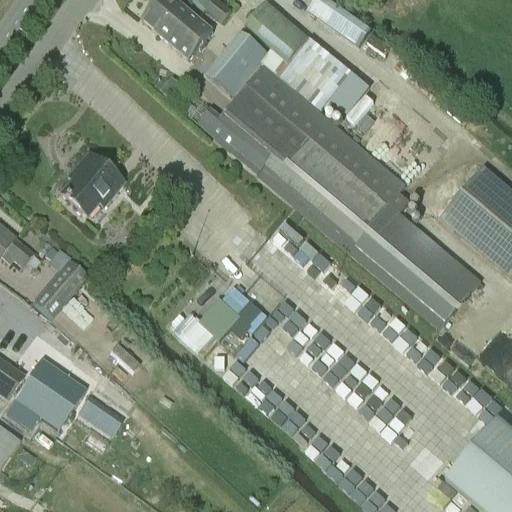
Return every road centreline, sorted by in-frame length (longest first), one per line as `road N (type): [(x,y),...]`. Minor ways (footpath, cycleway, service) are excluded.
road 1 (track): [(278,0),(511,188)]
road 2 (unclassified): [(0,126),(88,0)]
